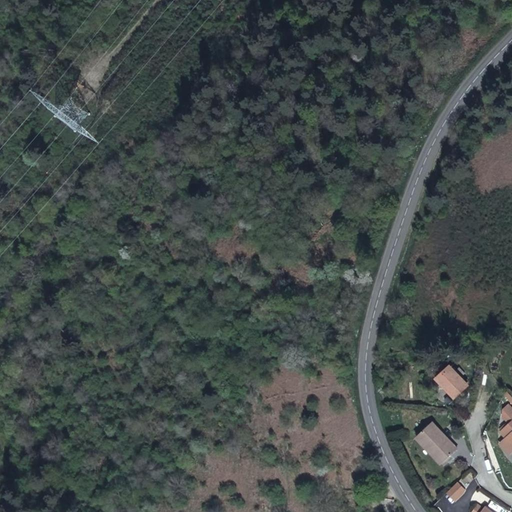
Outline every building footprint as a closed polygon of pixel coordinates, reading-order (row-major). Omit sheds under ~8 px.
[(466,385),(461,378),(455,372),(450,368),(437,379),(454,397),(466,385)] [(455,372),(461,378),(465,374),(459,368),(455,372)] [(511,409),(508,404),(503,409),(511,418),(511,421),(510,424),(501,433),(508,440),(511,444),(511,409)] [(511,421),(511,418),(503,409),(502,416),(510,424),(511,421)] [(430,449),(444,463),(457,450),(432,423),(416,438),(429,451),(430,449)] [(510,453),(511,451),(511,444),(508,440),(503,445),(510,453)] [(442,465),(444,463),(430,449),(429,451),(442,465)] [(491,511),(481,505),(480,508),(474,503),(470,508),(476,511),(491,511)]
